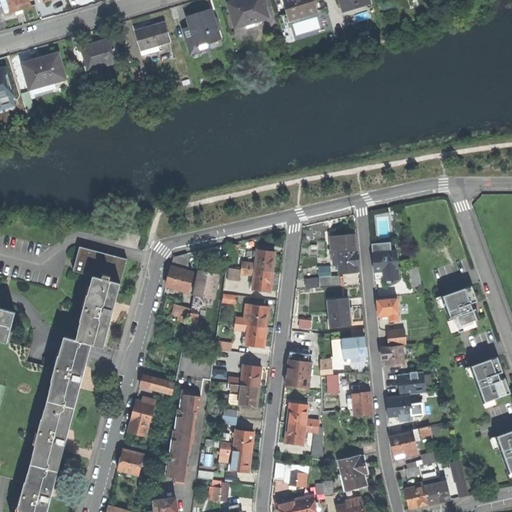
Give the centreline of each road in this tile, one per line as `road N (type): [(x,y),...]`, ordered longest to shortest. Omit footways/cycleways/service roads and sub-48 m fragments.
road 1 (residential): [(93,511),(161,254),(183,240),(294,215)]
road 2 (residential): [(399,511),(384,447),(359,199)]
road 3 (residential): [(264,511),(294,215)]
road 4 (residential): [(359,199),(453,184),(511,344)]
road 5 (residential): [(0,46),(152,0)]
